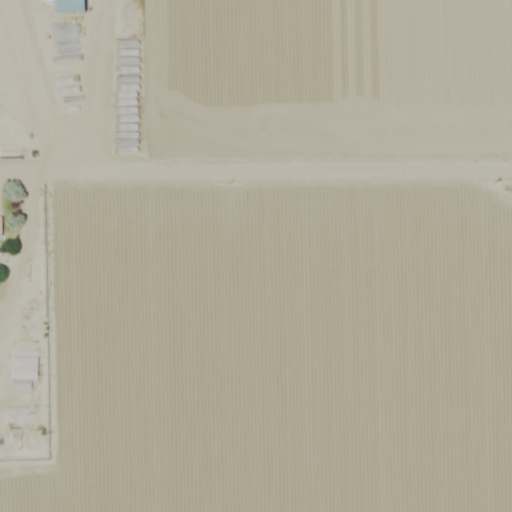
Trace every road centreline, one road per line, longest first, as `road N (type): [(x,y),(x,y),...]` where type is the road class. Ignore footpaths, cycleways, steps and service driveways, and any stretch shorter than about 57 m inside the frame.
road 1 (residential): [(511,168),(0,172)]
road 2 (track): [(0,299),(25,225),(27,172)]
